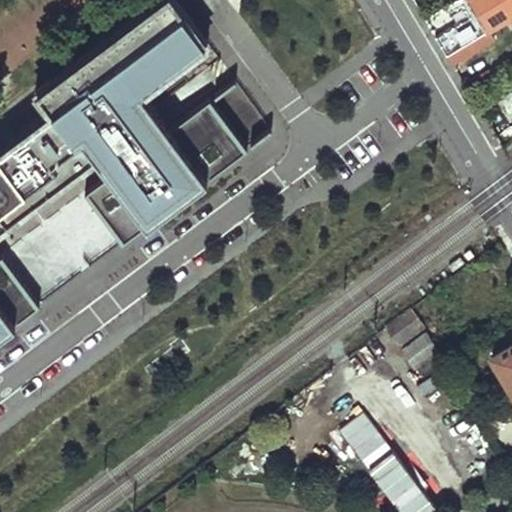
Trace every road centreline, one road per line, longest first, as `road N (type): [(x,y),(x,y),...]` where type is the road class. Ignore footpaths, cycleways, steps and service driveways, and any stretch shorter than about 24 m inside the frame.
road 1 (residential): [(0,388),(425,69)]
road 2 (tertiary): [(511,210),(425,69)]
